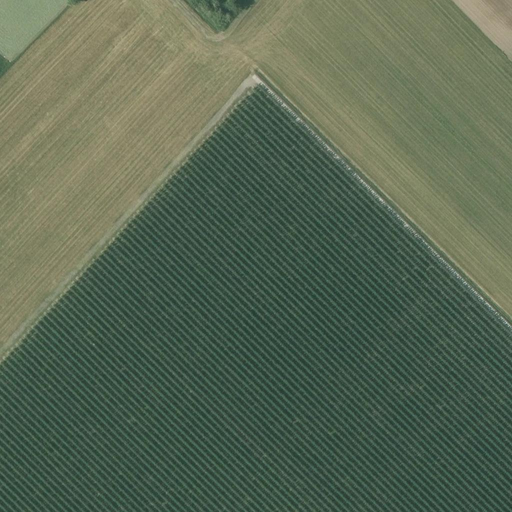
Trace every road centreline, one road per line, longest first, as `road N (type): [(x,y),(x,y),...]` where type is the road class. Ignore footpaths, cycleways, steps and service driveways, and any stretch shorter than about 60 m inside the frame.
road 1 (track): [(511,330),(252,76)]
road 2 (track): [(256,0),(221,41),(209,39),(171,0)]
